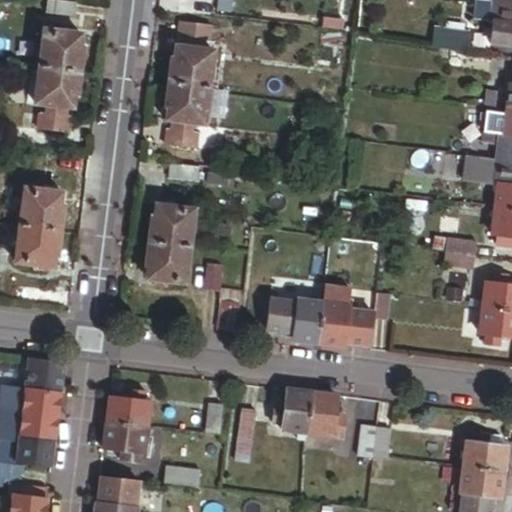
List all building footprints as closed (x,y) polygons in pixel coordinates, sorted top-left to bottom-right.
[(511,0),(474,0),(472,17),(495,20),(492,43),(511,45),(511,0)] [(46,19),(74,23),(76,11),(48,7),(46,19)] [(211,85),(215,50),(204,49),(204,42),(212,43),(215,24),(181,20),(178,39),(181,39),(198,41),(197,48),(180,46),(176,45),(175,57),(172,57),(169,79),(211,85)] [(347,34),(321,32),(317,69),(329,70),(328,78),(343,79),(347,34)] [(466,50),(468,35),(440,32),(438,46),(466,50)] [(40,75),(79,80),(82,56),(79,56),(81,44),(44,39),(40,75)] [(197,48),(198,41),(181,39),(180,46),(197,48)] [(280,76),(282,62),(247,58),(245,71),(280,76)] [(27,112),(35,113),(40,75),(32,74),(27,112)] [(67,117),(71,118),(73,105),(76,105),(79,80),(40,75),(35,113),(47,115),(67,117)] [(206,123),(211,85),(169,79),(166,105),(169,106),(167,119),(170,119),(188,121),(187,127),(170,125),(168,125),(166,142),(199,147),(201,128),(194,127),(195,122),(206,123)] [(511,107),(508,107),(504,133),(502,133),(499,158),(511,159),(511,107)] [(46,123),(66,126),(67,117),(47,115),(46,123)] [(187,127),(188,121),(170,119),(170,125),(187,127)] [(37,140),(67,144),(69,126),(66,126),(46,123),(40,123),(37,140)] [(491,157),(493,138),(467,135),(465,154),(491,157)] [(511,159),(499,158),(491,157),(465,154),(461,179),(499,184),(496,208),(511,210),(511,159)] [(198,180),(200,166),(170,162),(168,176),(198,180)] [(62,215),(59,214),(61,202),(58,202),(46,200),(24,197),(19,234),(59,239),(62,215)] [(190,244),(195,208),(178,206),(179,201),(166,199),(165,204),(157,203),(156,217),(153,217),(150,239),(190,244)] [(511,210),(496,208),(493,232),(498,233),(497,242),(511,243),(511,210)] [(53,264),(56,264),(59,239),(19,234),(14,272),(51,277),(53,264)] [(475,254),(476,240),(447,236),(445,250),(475,254)] [(186,282),(190,244),(150,239),(147,264),(150,265),(148,278),(155,278),(155,284),(169,286),(169,280),(186,282)] [(473,267),(475,254),(445,250),(443,264),(473,267)] [(220,292),(223,266),(207,264),(204,290),(220,292)] [(511,335),(511,276),(508,276),(508,274),(494,272),(493,283),(486,282),(480,332),(487,333),(485,342),(500,344),(501,334),(511,335)] [(375,319),(376,309),(349,306),(351,288),(323,285),(321,303),(316,342),(344,345),(344,342),(372,345),(375,319)] [(239,302),(240,290),(224,288),(222,300),(239,302)] [(461,303),(462,290),(447,288),(446,301),(461,303)] [(389,320),(392,295),(378,294),(376,309),(375,319),(389,320)] [(236,329),(239,302),(222,300),(220,327),(236,329)] [(316,342),(321,303),(299,300),(298,307),(269,304),(266,329),(296,332),(295,340),(316,342)] [(54,440),(60,390),(51,389),(52,379),(33,377),(32,387),(25,386),(19,436),(25,437),(24,448),(44,450),(46,439),(54,440)] [(60,390),(61,380),(52,379),(51,389),(60,390)] [(144,452),(150,402),(145,402),(146,391),(132,389),(130,400),(111,398),(105,447),(124,450),(123,458),(138,460),(139,452),(144,452)] [(309,432),(313,393),(288,390),(286,408),(276,407),(274,422),(284,423),(283,429),(309,432)] [(343,431),(345,416),(336,415),(338,395),(313,393),(309,432),(333,435),(334,430),(343,431)] [(220,434),(222,404),(209,403),(207,433),(220,434)] [(237,460),(251,462),(257,409),(243,408),(237,460)] [(375,457),(379,427),(366,426),(362,456),(375,457)] [(389,459),(393,429),(379,427),(375,457),(389,459)] [(501,497),(507,447),(498,446),(499,436),(473,433),(472,442),(467,442),(461,491),(463,491),(460,511),(492,511),(495,496),(501,497)] [(53,452),(54,440),(46,439),(44,450),(53,452)] [(166,480),(168,466),(144,463),(143,477),(166,480)] [(0,477),(21,480),(22,467),(0,464),(0,477)] [(105,503),(108,475),(103,474),(100,502),(105,503)] [(137,507),(140,479),(108,475),(105,503),(100,502),(98,502),(96,511),(137,511),(138,507),(137,507)] [(45,511),(48,487),(13,483),(9,511),(45,511)]
